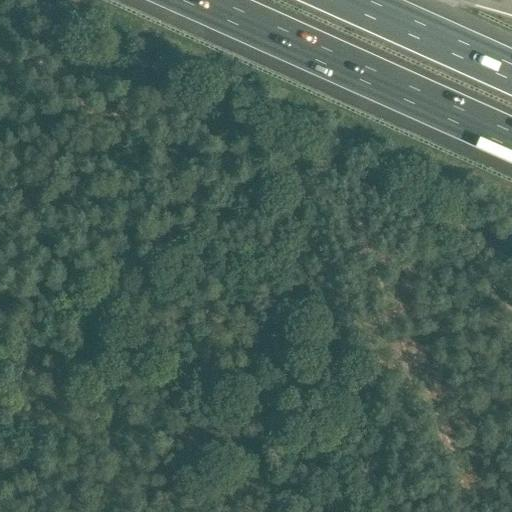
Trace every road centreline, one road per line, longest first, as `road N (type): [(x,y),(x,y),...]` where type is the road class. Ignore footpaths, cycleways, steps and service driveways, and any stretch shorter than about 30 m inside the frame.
road 1 (motorway): [(194,0),(511,141)]
road 2 (motorway): [(511,73),(346,0)]
